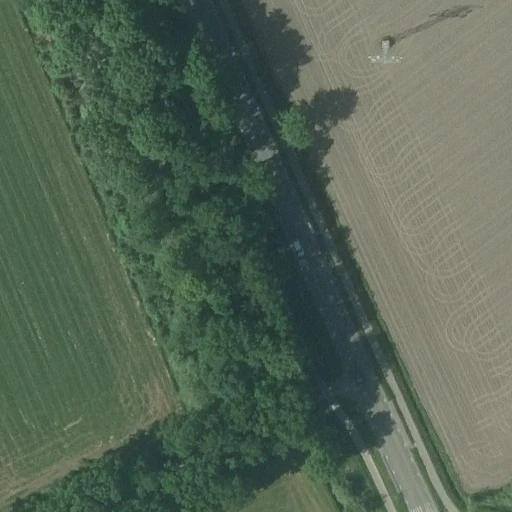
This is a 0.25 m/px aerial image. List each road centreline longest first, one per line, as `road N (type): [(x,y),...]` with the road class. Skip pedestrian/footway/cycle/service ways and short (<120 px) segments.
road 1 (secondary): [(423,511),(197,0)]
road 2 (track): [(325,392),(96,511)]
